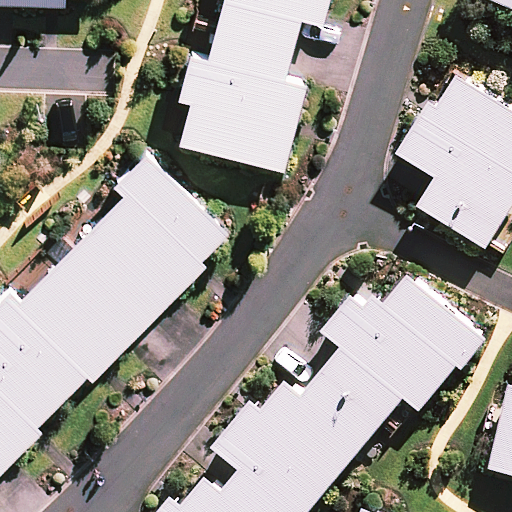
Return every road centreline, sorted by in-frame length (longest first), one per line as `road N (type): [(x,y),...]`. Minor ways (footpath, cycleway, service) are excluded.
road 1 (residential): [(334,208),(89,511)]
road 2 (residential): [(414,0),(334,208)]
road 3 (residential): [(334,208),(511,295)]
